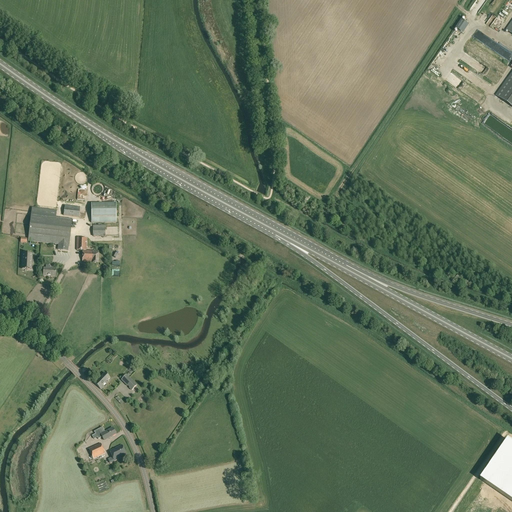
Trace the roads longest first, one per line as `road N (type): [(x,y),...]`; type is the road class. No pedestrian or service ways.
road 1 (primary): [(277,231),(121,144),(0,63)]
road 2 (unknown): [(0,34),(256,193)]
road 3 (primary): [(277,231),(511,409)]
road 4 (secondary): [(153,511),(120,421),(0,296)]
road 5 (track): [(320,207),(465,0)]
road 6 (primary): [(511,359),(344,268)]
road 7 (unknown): [(257,0),(272,184)]
road 8 (primary): [(511,325),(344,268)]
